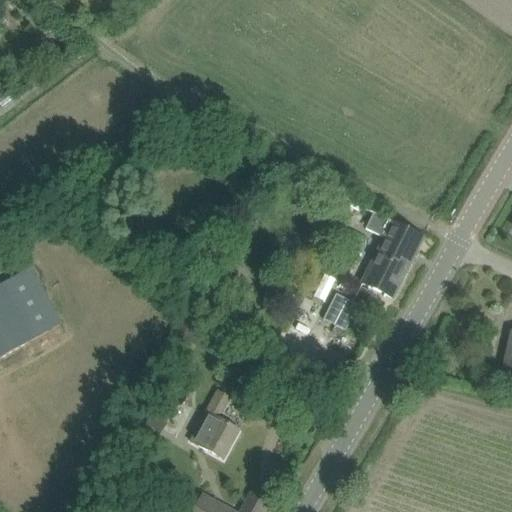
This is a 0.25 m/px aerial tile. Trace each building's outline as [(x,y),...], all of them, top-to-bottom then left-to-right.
[(43,90),(34,69),(12,78),(21,99),(43,90)] [(340,197),(332,214),(342,219),(350,202),(340,197)] [(372,214),(365,230),(383,239),(361,285),(392,299),(423,238),(381,219),(372,214)] [(0,359),(62,325),(30,269),(0,285),(0,359)] [(345,332),(358,306),(335,295),(322,321),(345,332)] [(181,320),(171,338),(187,347),(190,343),(211,355),(218,344),(196,332),(197,329),(181,320)] [(511,392),(511,331),(511,332),(498,389),(511,392)] [(217,393),(190,443),(223,461),(238,432),(218,421),(230,399),(217,393)] [(157,436),(165,420),(151,413),(143,429),(157,436)] [(251,492),(239,511),(229,511),(202,497),(193,511),(266,511),(271,504),(251,492)]
